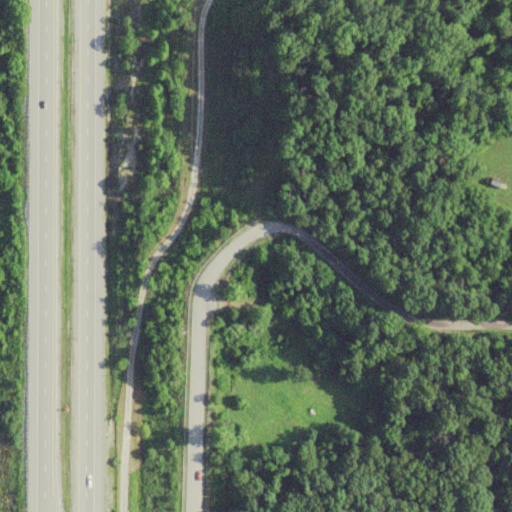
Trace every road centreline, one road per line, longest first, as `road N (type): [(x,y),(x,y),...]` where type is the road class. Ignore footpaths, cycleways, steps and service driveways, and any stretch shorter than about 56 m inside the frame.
road 1 (residential): [(188,511),(196,298),(207,265),(255,230),(285,229),(386,316),(444,331),(511,332)]
road 2 (trunk): [(42,0),(39,511)]
road 3 (trunk): [(85,511),(88,0)]
